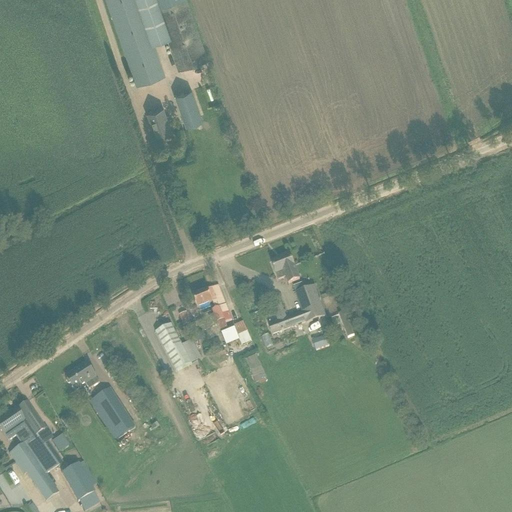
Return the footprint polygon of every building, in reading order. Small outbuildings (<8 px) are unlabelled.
[(207,61),(185,0),(106,0),(136,86),(164,76),(153,44),(168,39),(179,71),(207,61)] [(174,96),(185,127),(202,121),(191,90),(174,96)] [(167,123),(163,108),(146,114),(155,138),(171,132),(167,123)] [(282,259),(271,264),(278,281),(286,279),(288,285),(299,281),(294,268),(289,255),(282,258),(282,259)] [(302,314),(289,319),(292,328),(306,323),(306,325),(325,318),(320,304),(321,303),(321,302),(320,303),(314,288),(303,291),(301,285),(294,287),(296,294),(295,294),(302,314)] [(218,325),(220,331),(227,328),(223,317),(229,315),(218,286),(192,296),(197,309),(212,303),(215,310),(212,311),(214,315),(208,317),(212,327),(218,325)] [(292,328),(289,319),(286,320),(279,299),(271,302),(278,322),(269,326),(272,335),(282,332),(282,333),(283,332),(292,328)] [(187,312),(179,316),(184,326),(191,323),(187,312)] [(347,339),(355,336),(346,312),(338,314),(347,339)] [(235,329),(221,335),(225,343),(238,337),(242,346),(252,342),(243,322),(233,327),(235,329)] [(191,365),(191,364),(201,359),(191,341),(182,346),(171,325),(155,333),(176,373),(191,365)] [(202,335),(199,332),(195,332),(193,335),(193,339),(196,342),(200,342),(203,339),(202,335)] [(325,337),(312,342),(316,352),(329,347),(325,337)] [(214,354),(216,360),(226,356),(223,350),(214,354)] [(254,383),(267,379),(258,355),(246,359),(254,383)] [(99,384),(96,378),(87,364),(65,377),(67,380),(66,381),(66,382),(68,386),(70,386),(71,385),(75,392),(86,385),(89,390),(99,384)] [(111,390),(90,403),(108,431),(115,441),(135,428),(129,418),(111,390)] [(53,439),(46,429),(45,429),(27,403),(17,409),(25,421),(35,436),(37,439),(39,438),(58,466),(62,463),(48,442),(53,439)] [(35,436),(25,421),(24,422),(15,409),(0,419),(0,431),(7,442),(20,434),(22,432),(30,444),(37,439),(35,436)] [(67,415),(60,420),(65,427),(72,422),(67,415)] [(58,452),(70,447),(64,435),(53,441),(58,452)] [(58,466),(39,438),(37,439),(30,444),(28,446),(26,443),(9,454),(24,476),(26,474),(46,503),(58,494),(45,475),(58,466)] [(61,475),(77,503),(94,494),(78,465),(61,475)]
